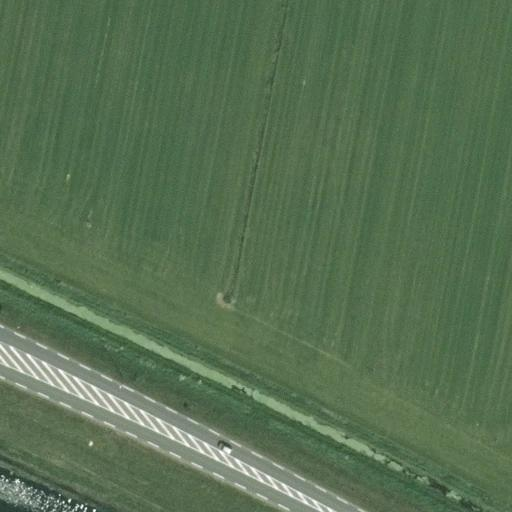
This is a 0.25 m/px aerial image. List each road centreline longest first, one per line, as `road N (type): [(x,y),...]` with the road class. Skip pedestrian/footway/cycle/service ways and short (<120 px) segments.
road 1 (primary): [(345,511),(0,334)]
road 2 (primary): [(0,370),(309,511)]
